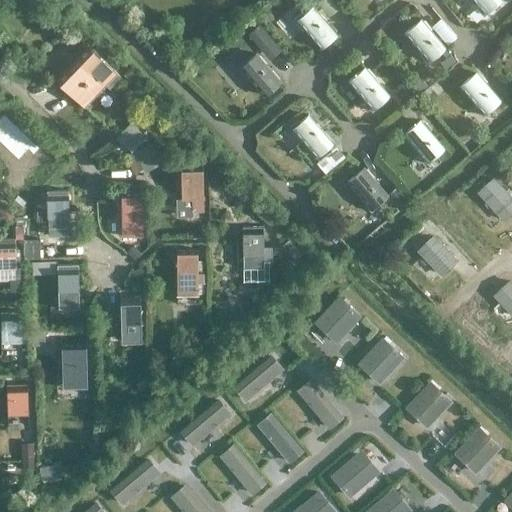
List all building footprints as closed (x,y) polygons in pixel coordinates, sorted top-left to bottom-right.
[(491,6),(498,0),(473,0),(478,5),(477,7),(484,16),(493,8),(491,6)] [(336,33),(313,6),(303,13),(302,12),(293,19),(301,28),(302,26),(320,47),(336,33)] [(435,54),(444,46),(421,19),(404,32),(422,53),(420,55),(428,63),(437,56),(435,54)] [(121,76),(92,48),(59,82),(82,104),(103,82),(109,88),(121,76)] [(280,81),(256,53),(247,61),(246,59),(237,67),(245,76),(246,74),(264,95),(280,81)] [(379,102),(388,94),(364,66),(348,80),(366,101),(364,102),(372,111),(380,104),(379,102)] [(491,107),(500,99),(476,71),(460,85),(477,106),(476,107),(483,116),(492,108),(491,107)] [(316,156),(332,142),(308,114),(299,122),(298,120),(289,128),(296,137),(298,135),(316,156)] [(7,117),(0,123),(0,142),(21,163),(31,152),(36,157),(42,151),(7,117)] [(434,155),(443,147),(420,119),(404,133),(421,154),(420,155),(427,164),(436,156),(434,155)] [(132,151),(146,135),(131,121),(117,136),(132,151)] [(152,141),(133,152),(145,172),(163,162),(152,141)] [(181,209),(201,209),(200,165),(179,165),(181,209)] [(378,202),(387,195),(363,167),(347,181),(365,201),(363,203),(371,212),(379,204),(378,202)] [(478,192),(503,219),(511,210),(511,198),(493,178),(478,192)] [(48,233),(69,231),(68,188),(47,189),(48,233)] [(122,237),(142,236),(142,192),(121,193),(122,237)] [(243,269),(264,268),(262,224),(242,225),(243,269)] [(0,281),(16,282),(15,237),(0,237),(0,281)] [(433,237),(419,250),(441,274),(456,260),(433,237)] [(177,294),(198,294),(197,250),(176,250),(177,294)] [(58,308),(79,307),(78,263),(57,264),(58,308)] [(511,284),(509,281),(495,295),(511,314),(511,284)] [(120,337),(141,337),(140,293),(119,293),(120,337)] [(337,296),(314,320),(336,340),(358,316),(337,296)] [(0,315),(2,353),(22,352),(20,308),(0,309),(0,315)] [(381,336),(358,361),(380,381),(403,356),(381,336)] [(86,386),(84,337),(61,338),(62,371),(63,379),(77,379),(77,386),(86,386)] [(271,356),(232,388),(243,401),(282,369),(271,356)] [(342,414),(308,377),(296,387),(328,426),(342,414)] [(7,425),(28,424),(26,380),(6,381),(7,425)] [(430,383),(409,405),(420,417),(419,418),(428,426),(436,417),(435,416),(450,401),(430,383)] [(219,400),(181,433),(191,445),(229,412),(219,400)] [(302,450),(270,412),(258,422),(289,460),(302,450)] [(478,428),(457,451),(469,462),(468,463),(477,471),(485,463),(484,462),(498,447),(478,428)] [(265,482),(233,444),(220,454),(252,492),(265,482)] [(332,475),(349,495),(366,480),(367,481),(376,474),(368,465),(367,465),(357,454),(332,475)] [(149,459),(110,492),(120,504),(159,472),(149,459)] [(42,479),(61,476),(60,470),(59,465),(40,468),(42,479)] [(206,511),(184,485),(171,495),(184,511),(206,511)] [(332,511),(334,510),(318,491),(300,505),(299,504),(290,511),(332,511)] [(365,511),(407,511),(400,503),(399,504),(389,492),(365,511)]
